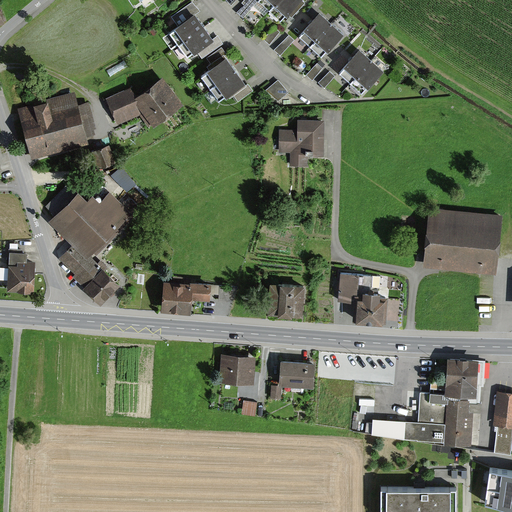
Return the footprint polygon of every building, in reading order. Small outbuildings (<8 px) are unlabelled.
[(259,0),(270,9),(277,0),(259,0)] [(277,0),(270,9),(282,19),(298,0),(277,0)] [(320,11),(299,35),(311,45),(332,22),(320,11)] [(195,13),(170,31),(179,44),(204,26),(195,13)] [(332,22),(311,45),(323,56),(344,32),(332,22)] [(204,26),(179,44),(188,57),(214,39),(204,26)] [(266,42),(277,50),(286,37),(275,29),(266,42)] [(285,57),(292,42),(285,39),(277,53),(285,57)] [(359,48),(338,72),(350,82),(371,58),(359,48)] [(227,56),(201,74),(211,87),(236,69),(227,56)] [(371,58),(350,82),(362,92),(383,69),(371,58)] [(318,65),(308,76),(325,91),(335,79),(318,65)] [(236,69),(211,87),(220,100),(245,82),(236,69)] [(160,80),(134,99),(130,89),(107,99),(119,126),(142,115),(151,128),(179,106),(160,80)] [(288,93),(278,81),(268,89),(279,101),(288,93)] [(74,95),(20,110),(32,157),(99,139),(90,105),(77,108),(74,95)] [(298,129),(277,129),(276,150),(290,151),(290,165),(306,165),(306,152),(324,152),(325,120),(299,119),(298,129)] [(110,145),(94,151),(100,167),(116,162),(110,145)] [(121,169),(112,178),(129,194),(138,185),(121,169)] [(76,187),(49,214),(77,242),(62,258),(78,274),(75,277),(102,304),(121,285),(93,257),(133,216),(110,193),(101,201),(95,195),(90,200),(76,187)] [(502,217),(432,210),(426,266),(496,273),(502,217)] [(27,253),(10,252),(9,291),(34,292),(35,263),(27,263),(27,253)] [(360,276),(341,275),(341,299),(356,300),(355,322),(384,323),(385,293),(359,292),(360,276)] [(211,283),(163,280),(161,310),(190,312),(192,298),(210,299),(211,283)] [(305,287),(274,284),(271,313),(303,315),(305,287)] [(257,357),(223,354),(221,382),(255,384),(257,357)] [(482,361),(445,360),(444,386),(431,385),(430,396),(419,396),(419,424),(403,424),(402,443),(472,446),(473,415),(480,415),(482,361)] [(316,363),(284,361),(282,385),(314,387),(316,363)] [(511,392),(498,391),(494,424),(511,425),(511,392)] [(376,402),(362,401),(362,414),(375,415),(376,402)] [(245,402),(244,415),(257,417),(259,403),(245,402)] [(511,469),(491,466),(485,501),(511,505),(511,469)] [(458,511),(458,488),(382,488),(381,511),(458,511)]
